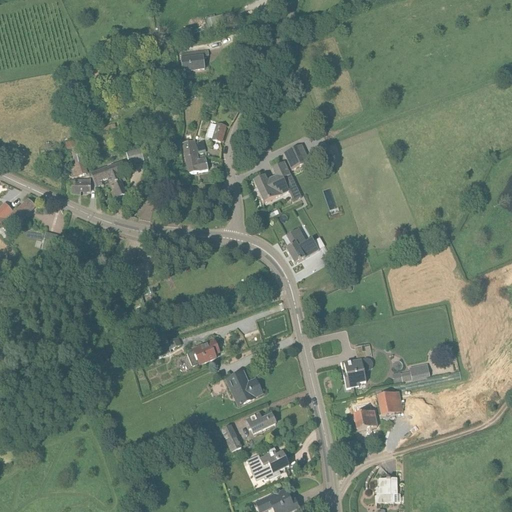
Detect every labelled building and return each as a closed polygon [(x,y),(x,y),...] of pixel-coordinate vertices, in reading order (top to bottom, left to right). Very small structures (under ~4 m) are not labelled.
[(181,61),(183,73),(204,71),(203,58),(181,61)] [(294,73),(286,76),(290,89),(298,86),(294,73)] [(183,92),(183,100),(192,100),(192,92),(183,92)] [(212,141),(221,144),(226,128),(217,125),(212,141)] [(71,150),(73,158),(82,155),(80,147),(78,139),(64,143),(67,151),(71,150)] [(201,157),(198,157),(195,142),(182,144),(186,166),(180,168),(182,177),(208,172),(206,160),(202,161),(201,157)] [(309,164),(301,146),(284,155),(292,172),(309,164)] [(133,150),(132,148),(125,150),(129,163),(136,161),(136,163),(144,161),(140,148),(133,150)] [(75,178),(88,175),(84,163),(72,166),(75,178)] [(125,181),(122,175),(125,173),(122,164),(91,173),(95,188),(100,187),(99,183),(108,179),(116,201),(126,197),(121,183),(125,181)] [(294,185),(284,164),(272,170),(276,178),(267,183),(265,178),(254,183),(264,205),(289,193),(287,188),(294,185)] [(78,197),(79,193),(90,193),(90,182),(69,182),(69,197),(78,197)] [(10,217),(17,226),(28,215),(26,213),(34,207),(28,201),(10,217)] [(0,224),(13,213),(5,204),(0,208),(0,224)] [(298,231),(286,238),(292,247),(286,251),(295,266),(305,260),(319,252),(312,241),(306,244),(298,231)] [(46,234),(44,244),(42,250),(54,255),(59,237),(46,234)] [(116,277),(126,280),(128,272),(118,270),(116,277)] [(169,344),(172,350),(181,346),(178,340),(169,344)] [(201,366),(215,360),(213,357),(219,354),(215,343),(195,351),(196,352),(187,356),(192,369),(201,365),(201,366)] [(149,361),(170,354),(167,345),(146,351),(149,361)] [(354,349),(355,350),(357,361),(357,362),(372,358),(369,347),(369,346),(354,349)] [(366,384),(364,372),(362,362),(354,364),(344,366),(344,367),(344,368),(346,377),(343,378),(346,390),(359,388),(359,385),(366,384)] [(412,382),(430,378),(427,366),(409,370),(410,373),(412,382)] [(254,398),(261,395),(255,382),(248,385),(243,375),(226,383),(230,391),(235,389),(243,406),(255,400),(254,398)] [(382,418),(402,413),(398,394),(378,398),(382,418)] [(377,428),(374,413),(367,415),(354,417),(354,418),(353,422),(356,425),(358,433),(370,430),(377,428)] [(255,437),(276,425),(272,417),(262,422),(259,416),(247,423),(255,437)] [(194,434),(203,430),(196,417),(187,422),(194,434)] [(231,429),(222,433),(232,454),(241,449),(231,429)] [(289,468),(289,467),(283,454),(282,455),(276,457),(275,454),(260,461),(259,457),(246,463),(247,464),(248,464),(249,468),(250,468),(253,475),(256,474),(256,475),(260,474),(264,482),(268,481),(279,476),(278,473),(289,468)] [(390,481),(386,481),(379,481),(379,490),(376,490),(377,505),(394,504),(394,496),(397,496),(397,481),(394,481),(390,481)] [(274,511),(293,511),(296,511),(293,504),(291,505),(285,492),(258,505),(261,511),(265,511),(273,509),(274,511)]
